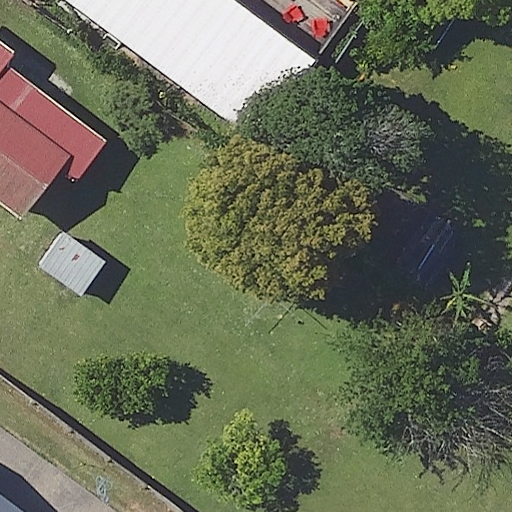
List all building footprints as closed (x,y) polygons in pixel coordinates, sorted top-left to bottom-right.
[(306,55),(231,0),(65,0),(248,133),(306,55)] [(0,50),(2,48),(0,46),(0,205),(9,213),(57,150),(0,106),(0,50)] [(508,264),(425,213),(390,271),(472,321),(508,264)] [(65,220),(30,274),(81,308),(117,253),(65,220)] [(0,511),(29,511),(0,490),(0,511)]
